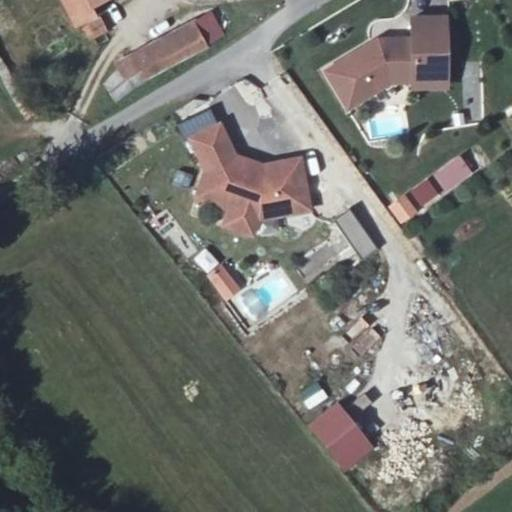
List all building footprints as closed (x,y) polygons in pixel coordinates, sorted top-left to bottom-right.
[(101,0),(64,0),(76,23),(97,13),(93,4),(101,0)] [(222,35),(207,13),(117,64),(134,87),(222,35)] [(325,70),(347,106),(385,81),(411,80),(411,58),(443,57),(442,16),(410,17),(411,37),(380,38),(381,43),(368,44),(325,70)] [(443,57),(411,58),(411,80),(411,85),(444,84),(443,57)] [(218,124),(190,138),(205,169),(196,196),(225,206),(253,215),(308,206),(299,159),(262,165),(234,155),(218,124)] [(430,180),(387,203),(398,223),(441,200),(430,180)] [(253,215),(225,206),(220,220),(248,230),(253,215)] [(362,260),(377,249),(349,210),(334,220),(362,260)] [(225,264),(213,273),(223,286),(235,276),(225,264)] [(450,302),(435,311),(452,337),(466,328),(450,302)] [(344,473),(375,448),(337,401),(306,426),(344,473)]
